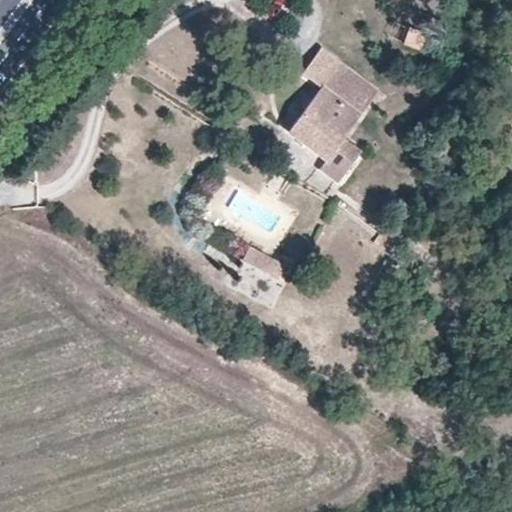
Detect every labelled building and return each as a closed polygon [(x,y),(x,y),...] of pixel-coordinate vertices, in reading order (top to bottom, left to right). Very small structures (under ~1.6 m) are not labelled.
[(321,87),(339,62),(322,49),(303,74),(321,87)] [(343,139),(378,91),(339,62),(321,87),(289,131),(328,160),(345,173),(360,152),(343,139)] [(345,173),(328,160),(320,170),(338,183),(345,173)] [(399,248),(380,234),(373,242),(393,257),(399,248)] [(264,271),(271,259),(249,247),(243,259),(264,271)] [(278,279),(285,266),(271,259),(264,271),(278,279)]
